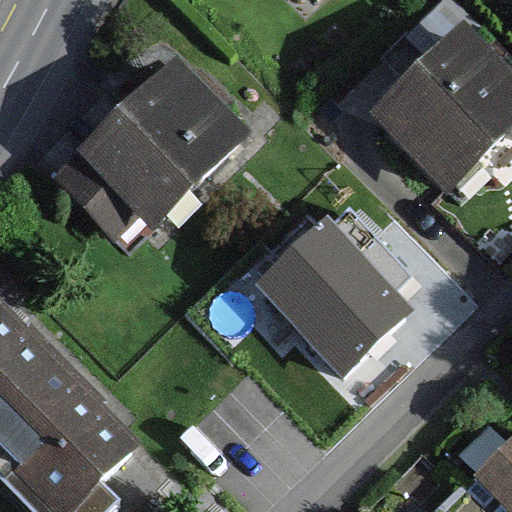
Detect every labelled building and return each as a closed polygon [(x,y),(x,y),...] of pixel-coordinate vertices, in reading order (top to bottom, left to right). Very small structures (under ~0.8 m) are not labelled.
[(285,0),(300,14),(314,0),(285,0)] [(448,204),(511,139),(511,78),(464,31),(369,126),(448,204)] [(247,143),(173,70),(49,194),(104,249),(127,226),(146,245),(247,143)] [(82,511),(130,461),(0,340),(0,485),(28,511),(82,511)] [(511,511),(511,446),(471,491),(492,511),(511,511)]
